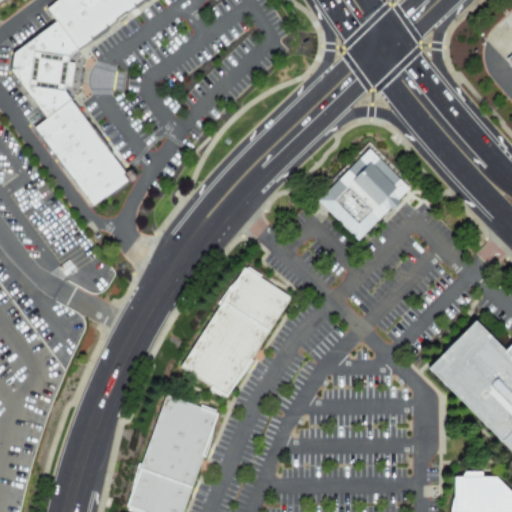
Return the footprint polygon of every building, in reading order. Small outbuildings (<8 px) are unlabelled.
[(148,0),(72,58),(70,86),(112,142),(136,174),(97,205),(70,169),(40,128),(51,119),(12,67),(13,52),(58,18),(50,8),(60,0),(148,0)] [(355,242),(315,203),(366,150),(406,190),(355,242)] [(292,297),(225,400),(181,372),(248,268),(292,297)] [(473,321),(511,360),(511,452),(427,367),(473,321)] [(170,395),(219,413),(183,511),(130,511),(128,511),(170,395)] [(452,511),(452,479),(497,479),(511,493),(510,511),(452,511)]
